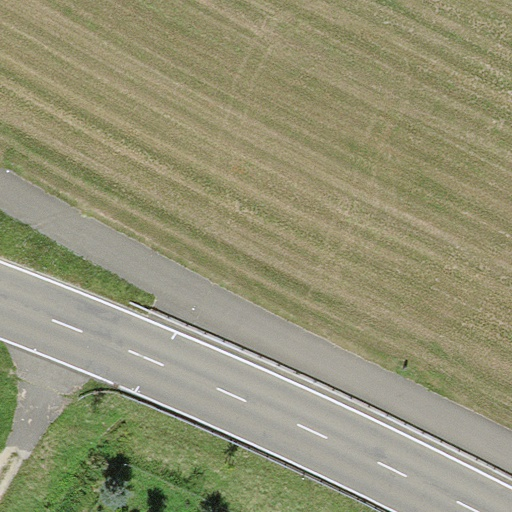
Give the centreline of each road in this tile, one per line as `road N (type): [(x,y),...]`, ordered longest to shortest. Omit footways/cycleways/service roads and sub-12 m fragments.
road 1 (track): [(0,182),(221,308),(511,453)]
road 2 (primary): [(0,300),(330,438),(479,511)]
road 3 (track): [(68,325),(17,451)]
